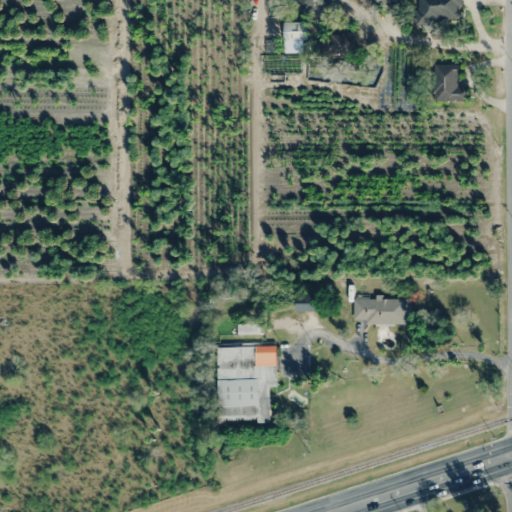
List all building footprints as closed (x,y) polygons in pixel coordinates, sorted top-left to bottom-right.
[(310,0),(291,0),(291,10),(311,10),(310,0)] [(460,0),(416,0),(416,23),(461,23),(460,0)] [(283,53),(306,53),(306,22),(283,22),(283,53)] [(329,33),(329,55),(348,55),(348,33),(329,33)] [(466,88),(458,88),(458,65),(433,65),(433,102),(466,102),(466,88)] [(409,323),(409,298),(353,298),(353,323),(409,323)] [(217,347),(217,422),(268,422),(268,386),(277,386),(277,346),(217,347)]
